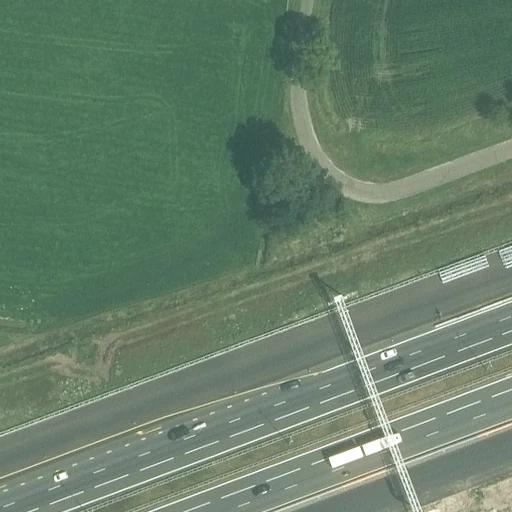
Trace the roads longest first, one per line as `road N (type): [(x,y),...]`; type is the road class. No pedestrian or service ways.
road 1 (motorway): [(511,318),(0,509)]
road 2 (unclassified): [(511,150),(393,193),(361,194),(330,179),(299,117),(306,0)]
road 3 (motorway): [(277,511),(511,423)]
